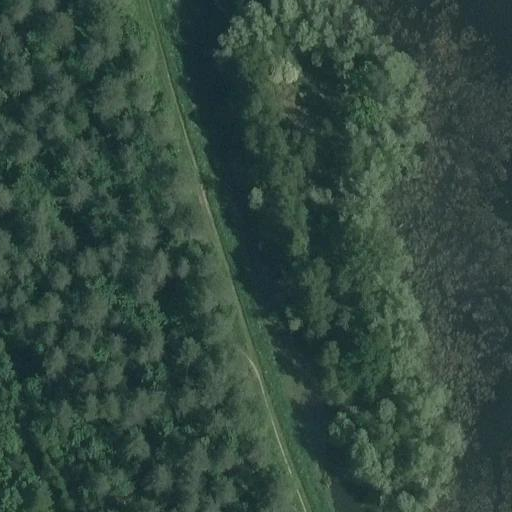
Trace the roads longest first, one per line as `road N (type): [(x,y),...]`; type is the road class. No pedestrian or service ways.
road 1 (track): [(143,0),(252,364)]
road 2 (track): [(305,511),(252,364)]
